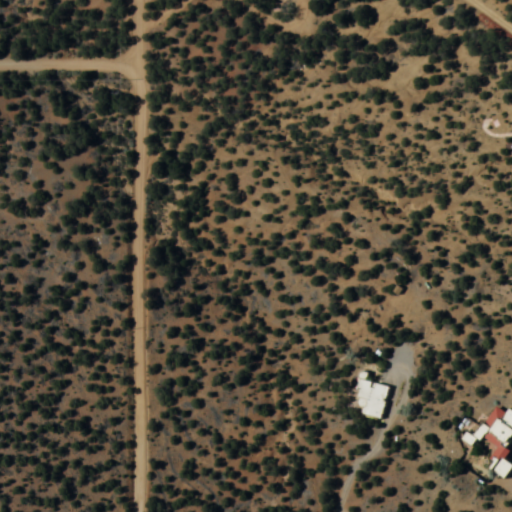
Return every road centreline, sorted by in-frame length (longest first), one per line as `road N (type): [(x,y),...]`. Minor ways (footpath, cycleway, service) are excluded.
road 1 (residential): [(142,511),(145,0)]
road 2 (residential): [(0,60),(144,60)]
